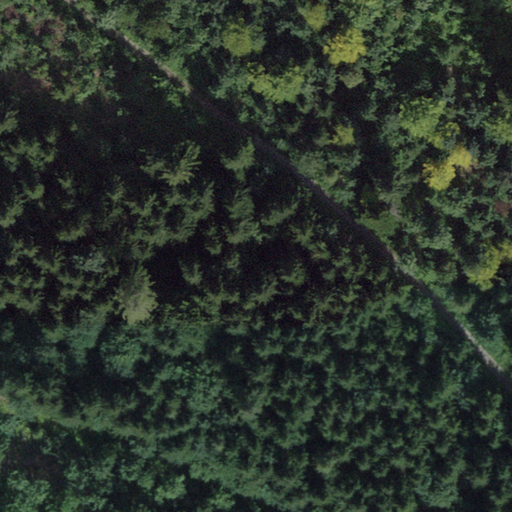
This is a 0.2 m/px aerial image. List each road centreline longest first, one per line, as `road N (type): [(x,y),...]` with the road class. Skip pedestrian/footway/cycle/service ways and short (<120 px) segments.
road 1 (track): [(511,387),(285,155),(63,0)]
road 2 (track): [(301,511),(0,403)]
